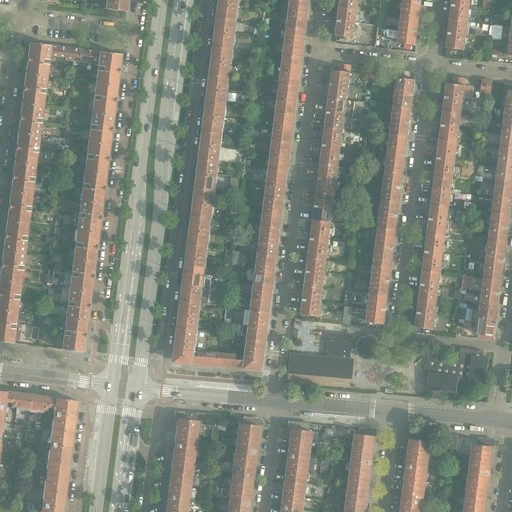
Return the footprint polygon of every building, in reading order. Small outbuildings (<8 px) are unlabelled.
[(127,12),(128,0),(100,0),(100,6),(106,7),(106,9),(127,12)] [(238,0),(220,0),(218,17),(236,19),(238,0)] [(310,1),(299,0),(292,0),(289,27),(306,29),(310,1)] [(358,0),(341,0),(340,9),(357,11),(358,0)] [(421,0),(404,0),(402,16),(419,19),(421,0)] [(470,0),(452,0),(450,20),(468,22),(470,0)] [(484,0),(482,0),(482,8),(491,9),(492,1),(484,0)] [(357,11),(340,9),(337,36),(354,38),(357,11)] [(419,19),(402,16),(399,44),(415,46),(416,46),(419,19)] [(236,19),(218,17),(215,45),(232,47),(236,19)] [(468,22),(450,20),(447,49),(447,48),(464,50),(464,51),(468,22)] [(306,29),(289,27),(285,55),(303,57),(306,29)] [(491,42),(489,54),(498,56),(500,43),(491,42)] [(51,46),(30,43),(26,75),(47,77),(50,56),(51,46)] [(232,47),(215,45),(211,72),(229,75),(232,47)] [(99,65),(100,52),(51,46),(50,56),(66,58),(65,61),(99,65)] [(119,72),(121,57),(121,54),(100,52),(99,65),(98,69),(119,72)] [(303,57),(285,55),(282,82),(299,84),(303,57)] [(339,64),(338,71),(351,72),(351,66),(339,64)] [(117,86),(119,72),(98,69),(96,84),(117,86)] [(351,72),(338,71),(333,70),(334,70),(333,70),(329,100),(347,102),(351,72)] [(399,71),(398,78),(410,79),(411,72),(399,71)] [(229,75),(211,72),(208,100),(225,103),(229,75)] [(47,77),(26,75),(22,104),(43,106),(47,77)] [(453,77),(452,84),(465,86),(466,79),(453,77)] [(410,79),(398,78),(394,107),(412,109),(416,80),(415,80),(410,79)] [(492,82),(483,80),(481,92),(491,93),(492,82)] [(253,89),(253,81),(245,81),(244,88),(253,89)] [(299,84),(282,82),(278,110),(296,112),(299,84)] [(465,86),(452,84),(448,83),(447,83),(444,112),(461,114),(465,86)] [(117,86),(96,84),(92,113),(114,116),(117,86)] [(225,103),(208,100),(204,128),(222,131),(225,103)] [(347,102),(329,100),(326,127),(343,129),(347,102)] [(43,106),(22,104),(18,133),(39,136),(43,106)] [(412,109),(394,107),(391,134),(408,137),(412,109)] [(296,112),(278,110),(275,138),(292,140),(296,112)] [(461,114),(444,112),(440,140),(458,142),(461,114)] [(114,116),(92,113),(89,142),(110,145),(114,116)] [(511,118),(505,117),(501,145),(511,146),(511,118)] [(343,129),(326,127),(321,163),(339,165),(343,129)] [(222,131),(204,128),(201,156),(218,158),(222,131)] [(39,136),(18,133),(15,162),(36,165),(39,136)] [(408,137),(391,134),(386,170),(404,172),(408,137)] [(292,140),(275,138),(271,165),(289,168),(292,140)] [(458,142),(440,140),(436,175),(453,178),(458,142)] [(110,145),(89,142),(85,172),(106,174),(110,145)] [(511,146),(501,145),(497,183),(511,184),(511,146)] [(218,158),(201,156),(197,184),(215,186),(218,158)] [(36,165),(15,162),(11,192),(32,195),(36,165)] [(339,165),(321,163),(317,193),(335,195),(339,165)] [(289,168),(271,165),(268,193),(285,195),(289,168)] [(404,172),(386,170),(382,201),(400,203),(404,172)] [(106,174),(85,172),(81,201),(102,204),(106,174)] [(453,178),(436,175),(432,205),(449,208),(453,178)] [(511,201),(511,184),(497,183),(493,213),(510,215),(511,201)] [(215,186),(197,184),(194,211),(211,213),(215,186)] [(32,195),(11,192),(7,221),(28,224),(32,195)] [(285,195),(268,193),(264,221),(281,223),(285,195)] [(335,195),(317,193),(314,222),(331,224),(335,195)] [(102,204),(81,201),(77,230),(98,233),(102,204)] [(400,203),(382,201),(379,231),(396,233),(397,227),(397,226),(398,218),(400,203)] [(445,237),(449,208),(432,205),(428,235),(445,237)] [(211,213),(194,211),(190,239),(208,241),(211,213)] [(510,215),(493,213),(489,242),(506,245),(510,215)] [(28,224),(7,221),(3,251),(24,254),(28,224)] [(281,223),(264,221),(261,249),(278,251),(281,223)] [(331,224),(314,222),(309,258),(327,260),(331,224)] [(98,233),(77,230),(74,260),(95,262),(98,233)] [(396,233),(379,231),(374,266),(392,268),(396,233)] [(445,237),(428,235),(423,271),(441,273),(445,237)] [(208,241),(190,239),(187,267),(204,269),(208,241)] [(506,245),(489,242),(484,278),(502,280),(504,262),(506,247),(506,245)] [(278,251),(261,249),(257,276),(274,279),(278,251)] [(24,254),(3,251),(0,277),(0,280),(21,283),(24,254)] [(327,260),(309,258),(305,287),(323,289),(327,260)] [(95,262),(74,260),(70,289),(91,292),(95,262)] [(392,268),(374,266),(371,294),(388,296),(392,268)] [(204,269),(187,267),(183,294),(201,296),(204,269)] [(441,273),(423,271),(420,299),(437,301),(441,273)] [(274,279),(257,276),(254,304),(271,307),(274,279)] [(350,278),(348,287),(355,288),(357,279),(350,278)] [(502,280),(484,278),(481,306),(498,309),(502,280)] [(21,283),(0,280),(0,310),(17,312),(21,283)] [(323,289),(305,287),(302,315),(302,314),(319,317),(323,289)] [(91,292),(70,289),(66,319),(87,321),(91,292)] [(201,296),(183,294),(180,322),(197,324),(201,296)] [(388,296),(371,294),(367,322),(367,323),(367,322),(384,324),(384,325),(388,296)] [(437,301),(420,299),(416,328),(417,328),(417,327),(433,330),(434,330),(437,301)] [(271,307),(254,304),(250,332),(267,335),(271,307)] [(460,304),(459,320),(472,321),(473,308),(467,308),(467,304),(460,304)] [(498,309),(481,306),(477,335),(478,335),(494,336),(494,337),(495,337),(498,309)] [(17,312),(0,310),(0,341),(13,343),(17,312)] [(87,321),(66,319),(64,333),(85,336),(87,321)] [(210,333),(196,331),(197,324),(180,322),(175,361),(175,362),(177,362),(192,364),(194,351),(208,353),(210,333)] [(267,335),(250,332),(246,362),(246,368),(262,370),(263,369),(267,335)] [(85,336),(64,333),(62,349),(83,352),(85,336)] [(351,336),(346,336),(343,336),(343,335),(337,335),(329,334),(327,357),(291,354),(289,372),(352,378),(354,360),(349,359),(350,349),(357,350),(360,355),(364,359),(370,359),(375,357),(378,352),(379,346),(376,341),(372,338),(366,337),(361,340),(358,344),(351,344),(351,336)] [(427,389),(457,393),(458,381),(469,383),(468,386),(485,388),(489,358),(483,357),(484,351),(461,349),(459,362),(453,361),(454,357),(428,354),(427,365),(426,365),(425,373),(429,373),(427,389)] [(235,360),(236,356),(236,351),(232,350),(231,356),(208,353),(194,351),(192,364),(246,368),(246,362),(235,360)] [(32,395),(0,391),(0,406),(5,407),(6,401),(12,402),(12,406),(30,408),(32,395)] [(77,401),(32,395),(30,408),(47,411),(48,406),(55,407),(54,413),(75,416),(77,401)] [(75,416),(54,413),(53,420),(52,420),(50,437),(51,437),(50,444),(71,446),(75,416)] [(194,414),(179,413),(179,419),(193,421),(194,414)] [(218,427),(219,416),(194,414),(193,421),(197,422),(201,422),(201,425),(212,426),(211,437),(216,437),(218,427)] [(193,421),(179,419),(175,445),(194,447),(197,422),(193,421)] [(310,424),(295,423),(294,430),(309,431),(310,424)] [(258,426),(243,424),(239,424),(236,449),(255,452),(258,426)] [(376,430),(357,428),(356,434),(375,437),(376,430)] [(309,431),(294,430),(291,455),(310,457),(313,432),(309,431)] [(412,433),(411,440),(430,442),(431,435),(412,433)] [(372,463),(375,437),(356,434),(353,460),(372,463)] [(456,450),(458,438),(448,436),(447,448),(456,450)] [(430,442),(411,440),(408,466),(427,468),(430,442)] [(71,446),(50,444),(50,451),(48,450),(46,468),(48,468),(47,474),(67,477),(71,446)] [(194,447),(175,445),(172,471),(191,473),(194,447)] [(490,472),(492,459),(493,447),(478,445),(474,445),(471,470),(490,472)] [(255,452),(236,449),(233,475),(252,478),(255,452)] [(310,457),(291,455),(287,481),(306,483),(310,457)] [(323,459),(322,467),(329,468),(330,460),(323,459)] [(372,463),(353,460),(350,487),(369,489),(370,476),(372,463)] [(427,468),(408,466),(405,492),(424,494),(427,468)] [(490,472),(471,470),(468,496),(487,498),(490,472)] [(191,473),(172,471),(169,497),(188,499),(191,473)] [(67,477),(47,474),(46,481),(45,481),(42,498),(44,499),(43,504),(64,507),(67,477)] [(252,478),(233,475),(229,501),(248,503),(252,478)] [(306,483),(287,481),(284,506),(303,509),(306,483)] [(365,511),(369,489),(350,487),(346,511),(365,511)] [(421,511),(424,494),(405,492),(402,511),(421,511)] [(336,495),(328,495),(327,503),(335,504),(336,495)] [(484,511),(487,498),(468,496),(465,511),(484,511)] [(185,511),(188,499),(169,497),(166,511),(185,511)] [(247,511),(248,503),(229,501),(227,511),(247,511)]
